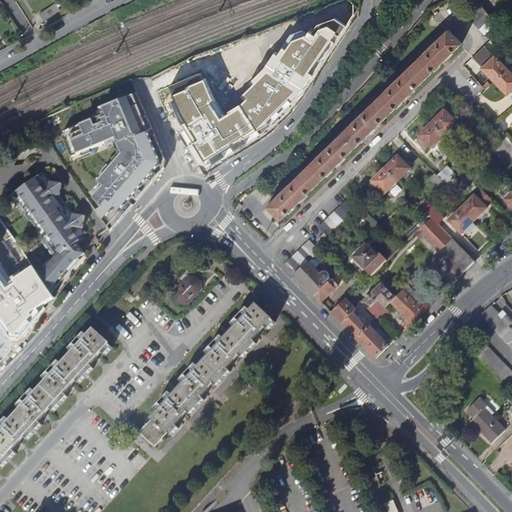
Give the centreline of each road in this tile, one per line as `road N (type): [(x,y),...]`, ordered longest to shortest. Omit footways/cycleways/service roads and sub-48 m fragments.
road 1 (unclassified): [(208,202),(287,155),(429,0)]
road 2 (residential): [(257,261),(443,79)]
road 3 (unclassified): [(369,0),(364,23),(310,102),(242,162)]
road 4 (tertiary): [(257,261),(379,389)]
road 5 (tertiary): [(0,388),(104,270)]
road 6 (residential): [(477,290),(379,389)]
